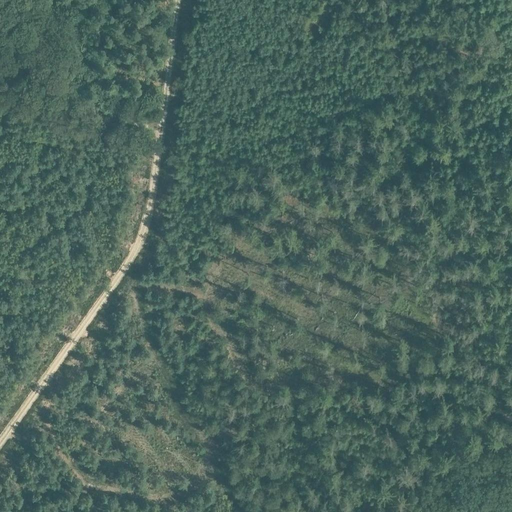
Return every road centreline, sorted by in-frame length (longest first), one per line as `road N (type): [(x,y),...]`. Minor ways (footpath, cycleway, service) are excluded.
road 1 (track): [(0,444),(138,245),(160,128)]
road 2 (track): [(160,128),(177,0)]
